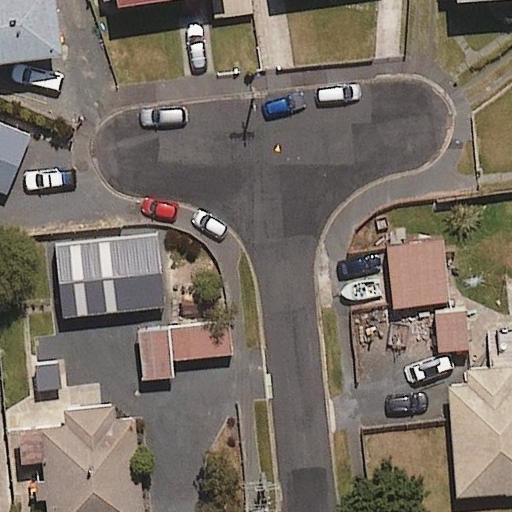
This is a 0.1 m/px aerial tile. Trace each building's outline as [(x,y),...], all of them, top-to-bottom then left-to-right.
[(0,0),(0,40),(63,34),(59,0),(0,0)] [(254,12),(253,0),(211,0),(213,17),(254,12)] [(0,183),(6,186),(29,130),(0,118),(0,183)] [(388,299),(444,295),(440,235),(384,239),(388,299)] [(463,342),(459,302),(430,305),(434,345),(463,342)] [(170,319),(142,320),(143,370),(179,369),(179,350),(232,349),(231,314),(175,315),(176,319),(170,319)] [(511,325),(488,327),(490,358),(443,361),(451,488),(511,484),(511,325)] [(32,390),(62,387),(58,354),(27,358),(32,390)] [(50,511),(144,511),(134,392),(17,402),(21,452),(45,450),(50,511)]
